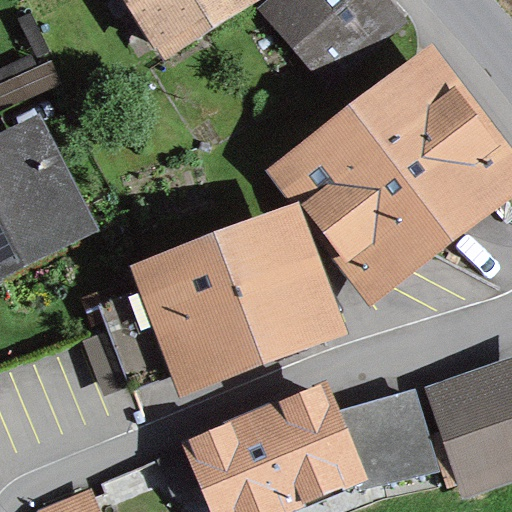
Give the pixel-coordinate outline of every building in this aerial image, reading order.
[(128,0),(158,47),(232,0),(128,0)] [(288,0),(273,13),(327,76),(387,23),(367,0),(288,0)] [(0,88),(0,117),(9,137),(72,109),(53,65),(0,88)] [(373,275),(500,178),(428,82),(392,109),(380,93),(323,137),(335,153),(300,179),(373,275)] [(0,156),(0,263),(73,227),(30,142),(0,156)] [(315,318),(285,237),(100,306),(130,388),(315,318)] [(439,439),(433,442),(447,486),(511,465),(511,378),(442,403),(448,420),(434,425),(439,439)] [(274,511),(352,479),(357,491),(436,472),(414,398),(355,414),(360,426),(338,435),(321,395),(192,449),(218,511),(274,511)] [(91,511),(87,501),(60,511),(91,511)]
